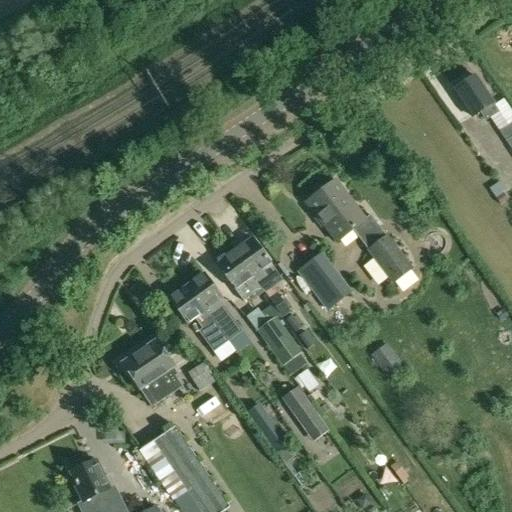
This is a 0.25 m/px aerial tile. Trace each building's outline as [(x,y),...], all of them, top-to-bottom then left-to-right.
[(455,91),(472,117),(479,112),(485,121),(498,112),(492,104),(492,103),(475,77),(455,91)] [(336,243),(352,230),(368,249),(385,236),(370,216),(366,220),(336,181),(306,204),(336,243)] [(501,205),(508,201),(503,194),(496,199),(501,205)] [(387,235),(385,236),(368,249),(365,251),(392,286),(413,269),(387,235)] [(251,239),(233,252),(260,290),(278,277),(270,267),(251,239)] [(233,252),(216,265),(244,302),(260,290),(233,252)] [(347,296),(318,258),(299,272),(328,311),(347,296)] [(203,275),(186,287),(215,324),(214,325),(227,343),(238,335),(229,324),(230,315),(220,301),(221,300),(203,275)] [(186,287),(168,300),(187,325),(195,320),(202,329),(199,332),(214,353),(227,343),(214,325),(215,324),(186,287)] [(268,299),(282,318),(290,312),(276,293),(268,299)] [(258,309),(246,318),(282,368),(283,367),(291,377),(307,365),(300,355),(302,353),(276,318),(269,323),(258,309)] [(301,329),(292,316),(284,322),(293,335),(301,329)] [(306,351),(314,345),(305,332),(297,338),(306,351)] [(122,364),(140,391),(140,390),(151,407),(181,387),(174,376),(177,375),(173,369),(155,342),(122,364)] [(296,388),(281,399),(313,443),(328,432),(296,388)] [(250,412),(279,452),(289,445),(260,405),(250,412)] [(139,452),(179,511),(222,511),(229,508),(175,428),(139,452)] [(401,482),(412,473),(401,459),(390,467),(401,482)] [(105,511),(119,511),(94,461),(71,472),(78,486),(76,487),(84,503),(85,503),(88,511),(101,504),(105,511)] [(371,503),(365,495),(357,501),(363,509),(371,503)]
